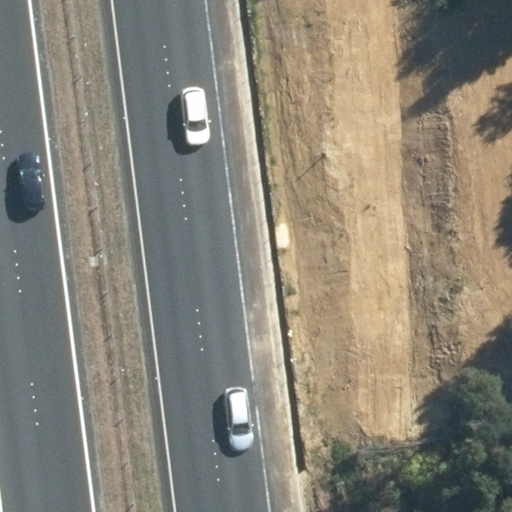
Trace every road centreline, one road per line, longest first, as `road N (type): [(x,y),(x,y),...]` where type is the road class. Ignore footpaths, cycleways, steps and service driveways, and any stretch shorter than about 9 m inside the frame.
road 1 (motorway): [(156,0),(223,511)]
road 2 (motorway): [(49,511),(0,114)]
